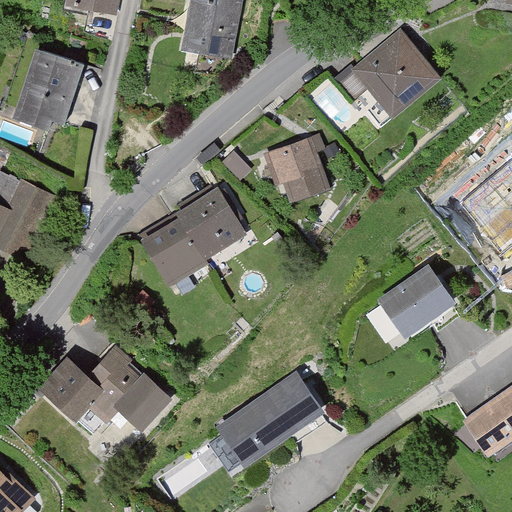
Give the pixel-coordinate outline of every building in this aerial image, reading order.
[(71,0),(69,10),(109,20),(113,0),(71,0)] [(240,0),(189,0),(181,49),(231,57),(240,0)] [(404,38),(358,76),(398,124),(444,86),(404,38)] [(83,74),(42,59),(18,124),(60,139),(83,74)] [(318,141),(269,161),(279,194),(309,211),(329,193),(318,141)] [(217,160),(236,177),(244,166),(226,149),(217,160)] [(511,153),(454,202),(505,261),(511,254),(511,153)] [(56,205),(0,176),(0,254),(23,267),(56,205)] [(220,197),(148,249),(177,290),(249,238),(220,197)] [(455,319),(428,279),(374,315),(401,355),(455,319)] [(88,389),(69,371),(45,396),(77,426),(90,412),(108,428),(118,417),(142,439),(173,405),(120,355),(88,389)] [(301,384),(225,430),(252,474),(327,428),(301,384)] [(511,403),(471,432),(493,464),(511,450),(511,403)] [(0,479),(0,511),(23,511),(29,507),(0,479)]
